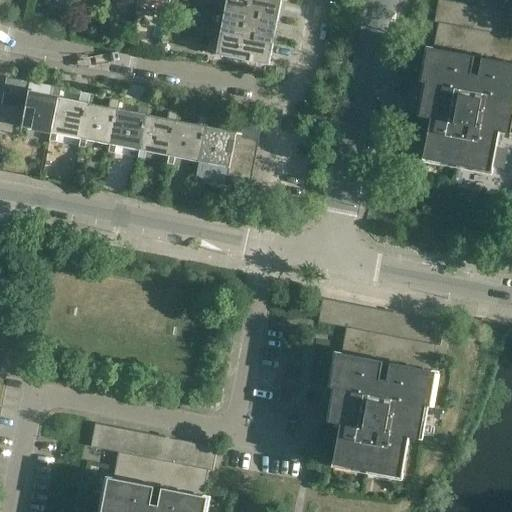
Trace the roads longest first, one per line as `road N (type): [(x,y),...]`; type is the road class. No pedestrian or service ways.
road 1 (residential): [(0,38),(284,93),(300,86),(317,0)]
road 2 (residential): [(14,511),(37,397),(233,433)]
road 3 (tertiary): [(270,247),(0,195)]
road 4 (tertiary): [(332,257),(381,0)]
road 5 (residential): [(233,433),(270,247)]
road 6 (tertiary): [(511,296),(332,257)]
